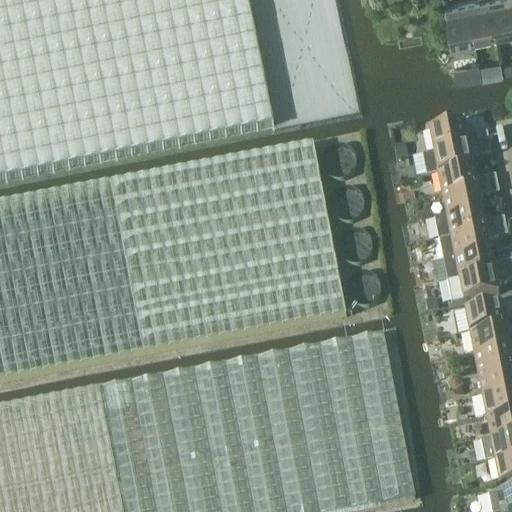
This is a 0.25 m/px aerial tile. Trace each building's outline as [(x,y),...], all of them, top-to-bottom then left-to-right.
[(0,0),(0,8),(40,0),(0,0)] [(247,0),(40,0),(0,8),(0,182),(273,128),(247,0)] [(467,0),(446,5),(453,42),(454,48),(462,51),(476,48),(473,38),(475,38),(467,0)] [(469,0),(467,0),(475,38),(496,34),(489,0),(469,0)] [(489,0),(496,34),(511,30),(511,4),(511,0),(489,0)] [(506,75),(511,73),(511,63),(502,66),(504,75),(506,75)] [(490,64),(480,66),(482,78),(485,78),(492,77),(490,64)] [(469,81),(481,79),(480,72),(468,74),(469,81)] [(430,132),(434,154),(490,143),(488,134),(468,138),(465,125),(430,132)] [(332,159),(363,155),(360,130),(328,134),(332,159)] [(422,156),(426,178),(439,175),(474,168),(472,159),(492,155),(490,143),(434,154),(422,156)] [(397,161),(408,159),(406,146),(394,148),(397,161)] [(0,384),(347,318),(314,148),(0,207),(0,384)] [(476,180),(474,168),(439,175),(443,196),(498,185),(496,176),(476,180)] [(480,198),(500,194),(498,185),(443,196),(447,217),(482,210),(480,198)] [(485,223),(482,210),(447,217),(435,220),(439,241),(507,228),(505,219),(485,223)] [(507,228),(439,241),(444,262),(491,253),(488,240),(508,236),(507,228)] [(444,262),(448,283),(511,270),(511,261),(493,265),(491,253),(444,262)] [(497,283),(511,279),(511,270),(448,283),(452,305),(499,296),(497,283)] [(501,305),(454,315),(459,336),(470,334),(511,325),(511,316),(504,318),(501,305)] [(511,325),(470,334),(474,355),(510,348),(507,336),(511,335),(511,325)] [(0,511),(354,511),(415,500),(384,337),(132,385),(0,410),(0,511)] [(511,359),(510,348),(474,355),(479,377),(511,369),(511,359)] [(511,369),(479,377),(483,398),(511,392),(511,369)] [(511,392),(483,398),(487,419),(511,413),(511,392)] [(511,413),(487,419),(491,440),(511,436),(511,413)] [(484,464),(495,461),(511,458),(511,436),(491,440),(480,442),(484,464)] [(511,458),(495,461),(500,483),(511,480),(511,458)] [(497,494),(487,496),(490,511),(511,511),(511,490),(502,493),(497,494)]
